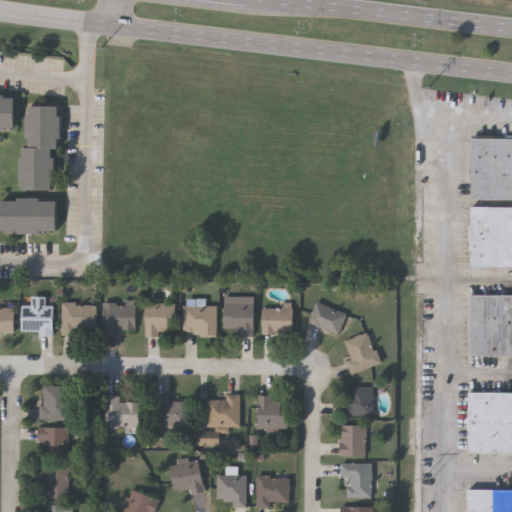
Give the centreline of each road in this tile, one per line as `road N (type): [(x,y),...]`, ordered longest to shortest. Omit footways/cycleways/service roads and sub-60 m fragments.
road 1 (primary): [(103,25),(511,71)]
road 2 (primary): [(511,31),(259,0)]
road 3 (residential): [(104,364),(311,367)]
road 4 (residential): [(311,367),(320,378),(316,511)]
road 5 (residential): [(21,364),(15,511)]
